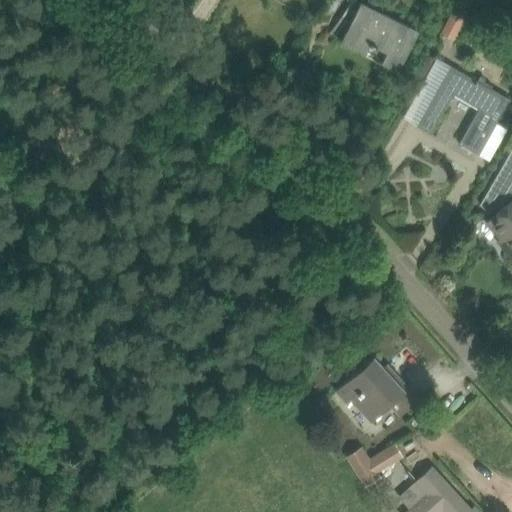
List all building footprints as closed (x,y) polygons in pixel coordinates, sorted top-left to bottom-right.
[(359,2),(339,42),(365,55),(370,45),(376,48),(386,53),(381,63),(397,71),(417,32),(359,2)] [(441,33),(453,39),(467,13),(455,7),(441,33)] [(460,144),(478,154),(509,99),(490,87),(490,86),(481,81),(483,78),(479,76),(477,79),(476,78),(475,79),(451,66),(417,126),(431,134),(453,94),(480,109),(460,144)] [(511,148),(480,204),(489,214),(497,206),(501,210),(487,223),(510,247),(507,250),(511,255),(511,200),(506,206),(502,201),(511,191),(511,148)] [(373,356),(359,370),(337,389),(349,402),(352,400),(372,423),(391,406),(401,416),(419,399),(408,387),(404,390),(373,356)] [(345,456),(364,486),(381,476),(378,472),(403,456),(394,442),(370,458),(362,445),(345,456)] [(409,509),(405,511),(440,511),(443,510),(444,511),(478,511),(474,507),(470,510),(432,467),(416,481),(427,493),(409,509)]
